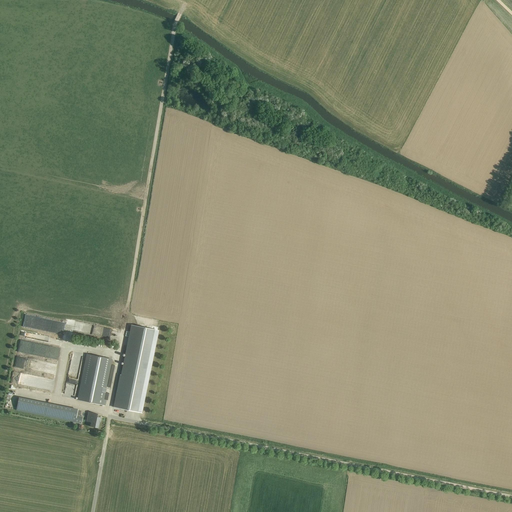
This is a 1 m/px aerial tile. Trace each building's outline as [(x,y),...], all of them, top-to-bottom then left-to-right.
[(120,375),(114,407),(138,412),(155,330),(132,325),(122,375),(120,375)] [(19,340),(18,352),(45,356),(46,349),(50,350),(51,345),(19,340)] [(112,359),(87,354),(77,400),(105,405),(105,403),(103,403),(112,359)] [(15,366),(24,368),(25,358),(16,357),(15,366)] [(12,372),(11,383),(51,389),(52,378),(12,372)] [(88,416),(86,421),(89,422),(91,422),(90,427),(99,428),(100,424),(99,424),(99,420),(97,420),(97,417),(98,414),(88,412),(88,416)]
